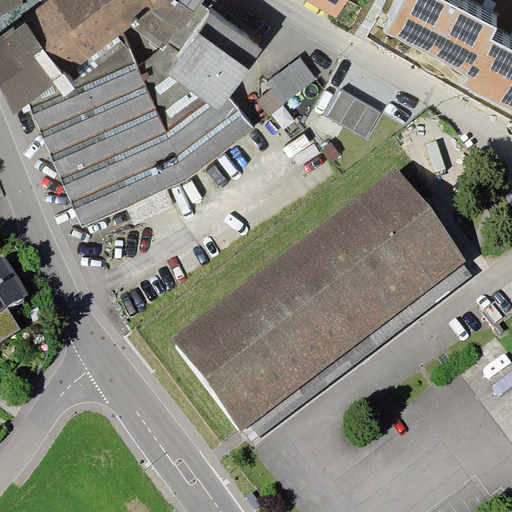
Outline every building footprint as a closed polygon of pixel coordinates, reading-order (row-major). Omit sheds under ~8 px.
[(24,113),(32,110),(83,227),(188,179),(254,128),(230,99),(219,110),(169,72),(212,13),(201,4),(204,0),(0,0),(0,85),(0,87),(14,115),(22,108),(24,113)] [(304,0),(335,18),(345,0),(304,0)] [(230,99),(263,48),(212,13),(169,72),(219,110),(230,99)] [(511,111),(511,48),(492,38),(471,77),(469,76),(464,86),(511,111)] [(316,80),(300,58),(267,82),(272,88),(257,99),(269,116),(283,104),(316,80)] [(381,113),(343,90),(329,116),(367,138),(381,113)] [(173,339),(244,431),(464,265),(468,262),(398,170),(173,339)] [(4,254),(0,256),(0,313),(7,308),(29,295),(4,254)] [(473,277),(464,265),(244,431),(253,443),(473,277)] [(0,342),(20,330),(7,308),(0,313),(0,342)]
